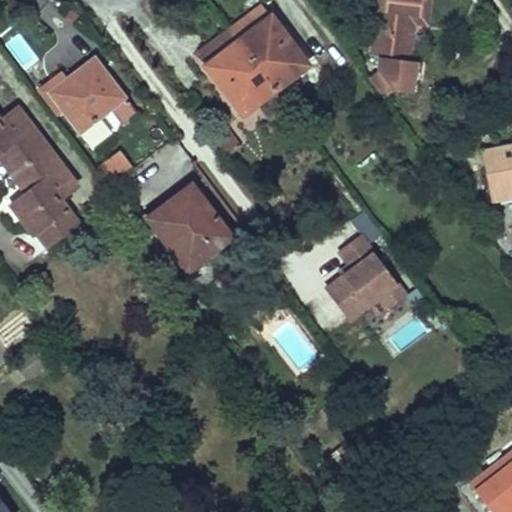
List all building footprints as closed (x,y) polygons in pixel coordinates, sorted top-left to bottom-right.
[(231,29),(263,4),(260,0),(246,0),(222,18),(231,29)] [(374,0),(370,49),(378,50),(377,63),(365,73),(378,90),(388,83),(405,85),(408,53),(401,52),(405,8),(421,9),(421,0),(374,0)] [(263,4),(231,29),(270,80),(303,55),(263,4)] [(191,42),(199,53),(231,29),(222,18),(191,42)] [(270,80),(231,29),(199,53),(239,105),(270,80)] [(74,77),(55,92),(80,126),(111,102),(123,118),(139,106),(98,51),(70,72),(74,77)] [(417,54),(408,53),(405,85),(414,86),(417,54)] [(74,77),(70,72),(51,87),(55,92),(74,77)] [(71,172),(14,95),(0,105),(0,159),(14,179),(0,189),(0,193),(22,223),(29,218),(41,235),(71,213),(52,186),(71,172)] [(228,110),(208,125),(225,149),(246,133),(228,110)] [(113,181),(132,163),(118,147),(98,164),(113,181)] [(490,175),(498,204),(511,200),(511,148),(500,150),(503,173),(490,175)] [(486,153),(490,175),(503,173),(500,150),(486,153)] [(191,183),(148,215),(186,266),(229,235),(191,183)] [(410,296),(364,236),(343,252),(357,270),(329,290),(352,320),(382,297),(392,310),(410,296)] [(511,511),(511,451),(489,470),(479,457),(456,475),(466,488),(463,490),(480,511),(511,511)] [(0,472),(0,511),(10,511),(0,499),(0,479),(3,477),(0,472)]
